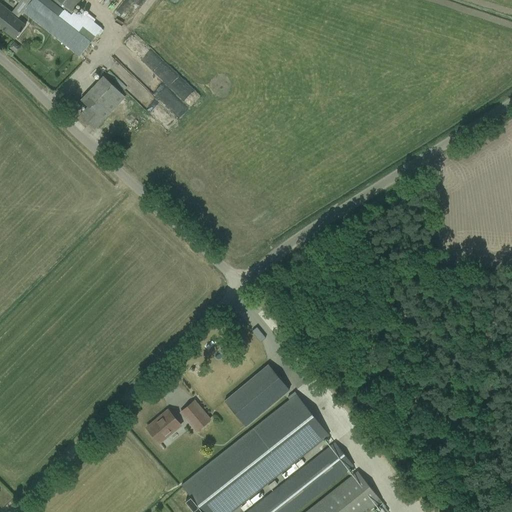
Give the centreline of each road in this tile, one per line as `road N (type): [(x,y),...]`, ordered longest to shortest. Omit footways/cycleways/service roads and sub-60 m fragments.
road 1 (unclassified): [(239,284),(511,99)]
road 2 (unclassified): [(239,284),(0,67)]
road 3 (unclassified): [(11,511),(239,284)]
road 4 (unknown): [(239,284),(365,452)]
